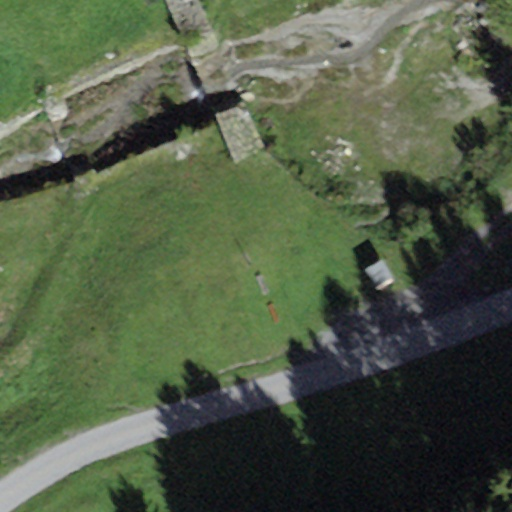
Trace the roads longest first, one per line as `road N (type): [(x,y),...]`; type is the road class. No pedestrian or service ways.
road 1 (residential): [(0,501),(87,447),(373,362),(511,302)]
road 2 (track): [(373,362),(436,283),(511,217)]
